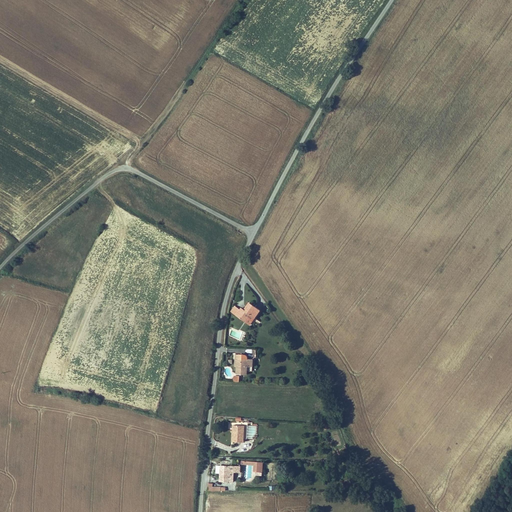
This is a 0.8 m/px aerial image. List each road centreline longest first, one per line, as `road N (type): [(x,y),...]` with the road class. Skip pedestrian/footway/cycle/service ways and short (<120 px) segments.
road 1 (unclassified): [(254,230),(116,167),(0,268)]
road 2 (unclassified): [(254,230),(220,317),(201,511)]
road 3 (unclassified): [(387,0),(300,138),(254,230)]
road 4 (track): [(0,57),(139,146)]
road 5 (track): [(124,167),(215,36)]
